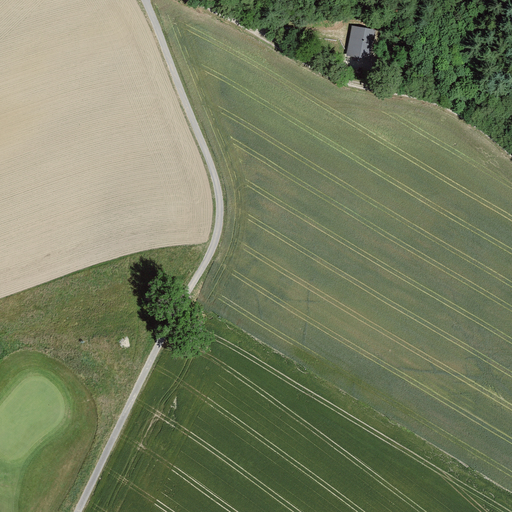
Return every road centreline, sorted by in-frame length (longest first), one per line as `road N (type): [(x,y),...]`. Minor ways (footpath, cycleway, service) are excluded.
road 1 (track): [(85,511),(161,338),(225,236),(145,0)]
road 2 (track): [(190,0),(343,81),(455,110),(511,157)]
